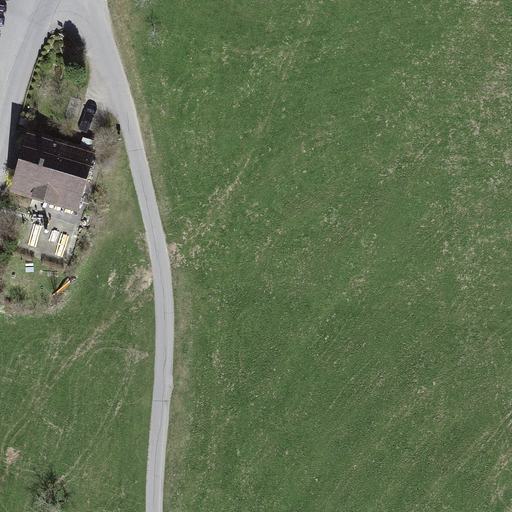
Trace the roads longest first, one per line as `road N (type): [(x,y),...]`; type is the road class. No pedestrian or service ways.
road 1 (unclassified): [(64,0),(98,33),(149,197),(167,312),(155,511)]
road 2 (unclassified): [(50,0),(0,152)]
